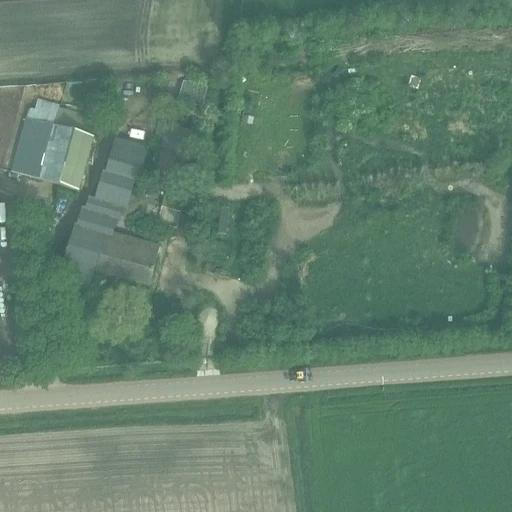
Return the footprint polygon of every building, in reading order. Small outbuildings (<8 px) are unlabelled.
[(79,191),(95,137),(27,119),(11,173),(79,191)] [(185,152),(190,135),(162,127),(157,144),(185,152)] [(76,249),(67,280),(85,285),(104,218),(113,220),(124,181),(129,182),(139,146),(117,140),(97,212),(87,210),(82,227),(77,226),(71,247),(76,249)] [(140,206),(131,225),(150,234),(159,215),(140,206)] [(162,207),(157,224),(178,230),(182,213),(162,207)] [(206,234),(207,210),(194,210),(193,233),(206,234)] [(120,241),(102,236),(92,271),(149,286),(160,247),(121,237),(120,241)]
